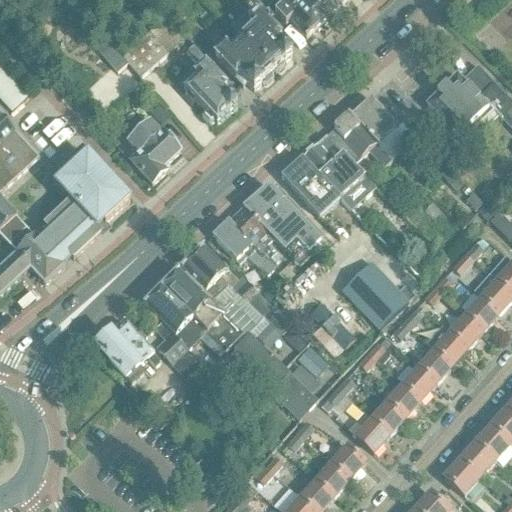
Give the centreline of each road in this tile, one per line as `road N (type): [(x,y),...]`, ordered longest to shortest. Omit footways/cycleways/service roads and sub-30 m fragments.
road 1 (secondary): [(168,231),(420,0)]
road 2 (secondary): [(16,420),(72,331),(168,231)]
road 3 (secondary): [(168,231),(57,316),(0,378)]
road 4 (residential): [(511,367),(381,511)]
